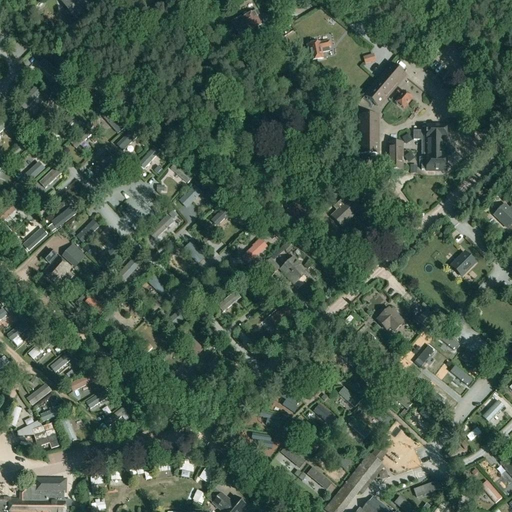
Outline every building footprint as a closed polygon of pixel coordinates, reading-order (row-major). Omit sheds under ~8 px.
[(63,0),(60,2),(74,21),(93,7),(95,10),(108,0),(63,0)] [(241,17),(231,22),(240,38),(245,36),(250,33),(250,32),(262,26),(257,17),(254,12),(242,18),(241,17)] [(329,42),(308,46),(311,62),(322,60),(321,53),(330,52),(329,48),(330,48),(329,42)] [(373,76),(387,62),(378,54),(365,69),(373,76)] [(55,83),(61,77),(44,62),(38,68),(55,83)] [(391,65),(364,96),(378,109),(405,78),(391,65)] [(64,98),(78,84),(73,79),(59,93),(64,98)] [(36,90),(22,104),(27,110),(41,96),(36,90)] [(362,96),(354,90),(349,96),(357,102),(362,96)] [(411,99),(400,90),(392,100),(403,109),(411,99)] [(42,101),(47,106),(50,103),(45,98),(42,101)] [(70,113),(57,128),(63,133),(76,119),(70,113)] [(102,118),(118,136),(122,132),(107,114),(102,118)] [(359,118),(361,156),(377,155),(375,117),(359,118)] [(0,125),(0,134),(11,126),(7,120),(0,125)] [(93,130),(87,125),(74,139),(80,145),(93,130)] [(427,172),(445,172),(445,171),(447,169),(447,166),(445,165),(445,157),(450,157),(454,153),(454,146),(450,141),(446,141),(446,126),(426,126),(421,126),(421,132),(413,132),(413,141),(421,141),(421,170),(427,170),(427,172)] [(139,137),(132,131),(117,146),(124,152),(139,137)] [(403,171),(403,143),(387,143),(387,171),(403,171)] [(157,155),(152,150),(138,165),(143,170),(157,155)] [(407,159),(411,166),(417,163),(413,156),(407,159)] [(172,169),(188,183),(194,177),(177,163),(172,169)] [(38,164),(22,179),(28,185),(44,171),(38,164)] [(117,172),(111,166),(96,182),(101,187),(117,172)] [(331,168),(332,176),(345,175),(345,167),(331,168)] [(55,169),(39,183),(45,190),(61,175),(55,169)] [(186,208),(201,192),(195,186),(180,201),(186,208)] [(297,195),(302,201),(313,193),(308,186),(297,195)] [(355,202),(354,201),(353,201),(351,198),(347,195),(336,206),(339,209),(331,217),(341,228),(352,218),(351,217),(354,214),(354,215),(361,209),(355,203),(355,202)] [(303,206),(300,209),(294,203),(286,212),(292,218),(286,225),(296,234),(310,219),(307,216),(310,213),(303,206)] [(233,210),(227,205),(212,220),(218,226),(233,210)] [(511,225),(511,213),(504,206),(495,217),(508,230),(511,225)] [(0,226),(15,212),(10,207),(0,216),(0,226)] [(51,224),(52,225),(55,230),(56,231),(76,215),(71,208),(51,224)] [(156,241),(173,224),(167,219),(150,235),(156,241)] [(93,223),(77,238),(83,244),(99,229),(93,223)] [(41,230),(23,246),(29,253),(47,237),(41,230)] [(261,241),(243,258),(249,264),(267,248),(261,241)] [(287,243),(281,249),(284,252),(285,253),(291,246),(287,243)] [(189,245),(183,250),(198,266),(204,261),(189,245)] [(71,246),(61,257),(74,269),(84,258),(71,246)] [(115,246),(98,264),(104,269),(121,251),(115,246)] [(49,250),(42,258),(50,265),(43,273),(56,285),(70,270),(57,257),(55,256),(49,250)] [(476,265),(465,254),(451,267),(462,279),(476,265)] [(303,274),(297,269),(300,266),(293,259),(280,271),(293,284),(303,274)] [(279,270),(273,263),(269,260),(261,268),(270,278),(279,270)] [(118,277),(124,283),(139,267),(133,261),(118,277)] [(168,291),(152,276),(147,282),(163,297),(168,291)] [(211,300),(226,284),(220,278),(205,295),(211,300)] [(262,300),(268,294),(253,278),(247,284),(262,300)] [(100,316),(111,305),(96,291),(85,303),(100,316)] [(293,302),(296,300),(287,291),(285,294),(293,302)] [(222,315),(240,301),(234,294),(217,308),(222,315)] [(435,314),(439,310),(435,306),(431,310),(435,314)] [(191,313),(186,307),(169,320),(174,327),(191,313)] [(380,318),(378,321),(387,331),(390,328),(394,332),(403,324),(392,311),(391,312),(389,309),(379,317),(380,318)] [(285,310),(268,325),(273,331),(291,316),(285,310)] [(426,311),(426,312),(416,321),(425,330),(434,320),(435,320),(426,311)] [(122,338),(128,332),(112,317),(106,323),(122,338)] [(24,323),(7,337),(11,342),(28,329),(24,323)] [(155,344),(142,331),(134,339),(146,352),(155,344)] [(458,346),(441,332),(436,339),(453,352),(458,346)] [(33,360),(55,339),(51,334),(29,355),(33,360)] [(202,352),(184,334),(179,340),(197,357),(202,352)] [(367,335),(363,339),(370,347),(374,343),(367,335)] [(416,363),(429,346),(423,341),(409,358),(416,363)] [(307,345),(273,376),(310,401),(316,394),(318,392),(320,390),(322,388),(325,386),(326,385),(328,384),(330,383),(331,383),(333,382),(335,381),(337,381),(339,381),(340,381),(307,345)] [(354,371),(359,364),(345,352),(339,358),(354,371)] [(484,366),(466,352),(461,359),(479,372),(484,366)] [(39,367),(48,358),(44,355),(36,364),(39,367)] [(51,368),(56,374),(70,361),(66,355),(51,368)] [(0,370),(9,364),(4,358),(0,361),(0,370)] [(221,361),(205,376),(211,382),(227,367),(221,361)] [(472,381),(454,367),(449,374),(467,387),(472,381)] [(72,369),(65,374),(69,380),(76,375),(72,369)] [(379,388),(384,382),(369,370),(364,376),(379,388)] [(409,370),(404,377),(421,390),(426,384),(409,370)] [(185,373),(178,379),(193,395),(200,389),(185,373)] [(95,380),(91,374),(70,385),(73,391),(95,380)] [(51,393),(46,387),(27,401),(31,407),(51,393)] [(344,390),(339,396),(355,409),(360,403),(344,390)] [(435,391),(430,397),(446,410),(451,404),(435,391)] [(106,402),(105,400),(108,398),(104,392),(87,404),(91,410),(101,403),(102,405),(106,402)] [(407,411),(413,405),(398,393),(393,399),(407,411)] [(285,402),(282,408),(294,416),(298,410),(285,402)] [(489,424),(504,408),(498,402),(483,418),(489,424)] [(318,406),(312,413),(332,429),(338,422),(318,406)] [(8,426),(15,428),(21,410),(14,407),(8,426)] [(374,407),(369,413),(385,427),(390,421),(374,407)] [(40,416),(43,423),(62,415),(59,408),(40,416)] [(122,409),(105,422),(108,427),(126,414),(122,409)] [(284,423),(289,416),(285,413),(280,420),(284,423)] [(280,418),(264,414),(263,419),(267,421),(266,428),(281,431),(283,422),(279,421),(280,418)] [(60,421),(69,443),(76,440),(67,418),(60,421)] [(354,420),(349,426),(365,440),(370,433),(354,420)] [(34,438),(38,449),(49,445),(51,451),(62,447),(54,424),(42,428),(32,432),(34,438)] [(303,432),(318,444),(323,438),(308,425),(303,432)] [(469,434),(465,437),(469,445),(474,441),(469,434)] [(272,439),(252,436),(251,442),(258,443),(258,449),(273,451),(273,445),(271,445),(272,439)] [(324,456),(343,472),(351,462),(332,446),(324,456)] [(368,456),(379,464),(385,456),(374,448),(368,456)] [(276,460),(292,473),(298,465),(282,452),(276,460)] [(324,511),(325,511),(342,511),(347,506),(345,504),(348,499),(351,501),(359,491),(362,493),(370,483),(380,470),(377,468),(380,465),(379,464),(368,456),(324,511)] [(156,461),(154,461),(156,473),(168,471),(167,460),(162,460),(162,457),(156,457),(156,461)] [(194,462),(179,460),(177,470),(181,471),(180,477),(187,479),(188,472),(193,473),(194,462)] [(499,465),(511,478),(511,467),(505,460),(499,465)] [(143,463),(133,465),(136,476),(146,474),(143,463)] [(208,466),(200,480),(209,485),(217,470),(208,466)] [(306,477),(325,493),(332,485),(312,469),(306,477)] [(120,470),(109,471),(110,486),(121,485),(120,470)] [(101,474),(88,475),(89,486),(102,484),(101,474)] [(70,511),(71,502),(65,502),(65,501),(64,501),(64,493),(65,493),(65,482),(35,481),(35,487),(30,487),(22,495),(22,500),(6,500),(0,499),(0,511),(70,511)] [(496,505),(502,500),(487,483),(481,488),(496,505)] [(431,484),(410,492),(413,502),(419,500),(435,494),(431,484)] [(196,492),(191,503),(200,506),(205,495),(196,492)] [(221,495),(212,505),(221,511),(243,511),(247,508),(234,498),(229,504),(226,501),(227,500),(221,495)] [(412,511),(415,508),(399,496),(392,504),(396,507),(402,511),(412,511)] [(392,511),(373,497),(361,511),(359,510),(357,511),(392,511)] [(430,511),(437,511),(442,506),(437,503),(430,511)]
